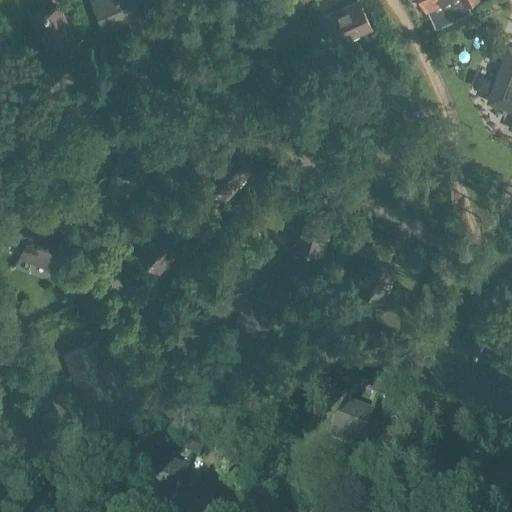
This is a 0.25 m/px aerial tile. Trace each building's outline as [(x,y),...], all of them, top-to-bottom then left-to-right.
[(91,0),(104,27),(126,17),(118,0),(91,0)] [(118,0),(126,17),(148,6),(145,0),(118,0)] [(321,18),(333,44),(371,26),(359,0),(321,18)] [(423,0),(437,28),(474,10),(469,1),(471,0),(423,0)] [(32,19),(50,57),(76,44),(58,7),(32,19)] [(511,39),(511,40),(488,100),(506,107),(510,97),(511,92),(511,39)] [(95,104),(110,128),(134,115),(144,109),(128,84),(95,104)] [(100,135),(116,160),(149,139),(134,115),(110,128),(100,135)] [(230,148),(203,180),(225,198),(252,167),(230,148)] [(11,199),(0,227),(0,235),(24,245),(25,245),(34,220),(39,210),(11,199)] [(305,207),(293,247),(321,255),(332,215),(305,207)] [(61,230),(34,220),(25,245),(24,245),(20,256),(48,266),(61,230)] [(137,252),(159,270),(185,238),(163,220),(137,252)] [(369,256),(352,294),(378,306),(395,268),(369,256)] [(222,272),(208,308),(235,319),(236,319),(245,294),(246,294),(250,283),(222,272)] [(246,294),(245,294),(236,319),(235,319),(231,330),(259,340),(272,304),(246,294)] [(483,307),(462,343),(487,357),(508,322),(483,307)] [(64,354),(73,376),(106,363),(97,341),(64,354)] [(106,363),(73,376),(82,399),(114,386),(106,363)] [(330,438),(357,448),(357,449),(367,424),(372,413),(344,402),(330,438)] [(394,434),(367,424),(357,449),(357,448),(353,460),(380,470),(394,434)] [(145,495),(172,506),(181,481),(182,481),(186,470),(159,459),(145,495)] [(478,488),(494,508),(511,494),(511,466),(510,464),(500,470),(478,488)] [(200,511),(209,491),(182,481),(181,481),(172,506),(169,511),(200,511)] [(511,511),(511,494),(494,508),(496,511),(511,511)]
